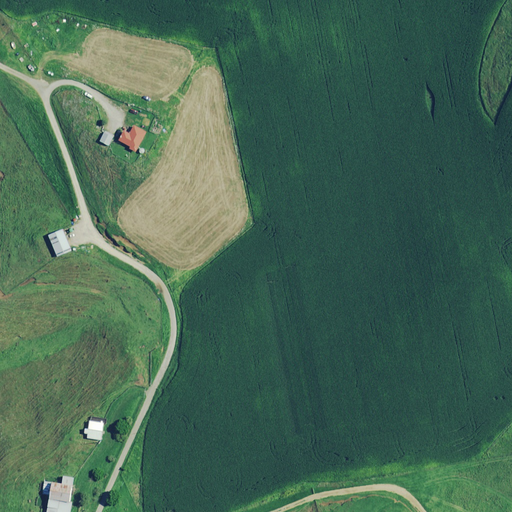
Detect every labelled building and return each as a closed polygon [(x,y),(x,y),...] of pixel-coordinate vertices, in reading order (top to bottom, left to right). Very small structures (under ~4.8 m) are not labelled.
[(145,132),(133,126),(129,132),(123,129),(118,140),(130,146),(129,149),(135,152),(145,132)] [(113,136),(104,131),(99,141),(108,145),(113,136)] [(71,250),(62,230),(48,236),(57,256),(71,250)] [(103,423),(89,421),(88,429),(84,428),(83,433),(87,433),(87,438),(101,440),(103,423)] [(44,481),(42,494),(49,495),(48,499),(45,511),(69,511),(71,503),(71,502),(74,486),(76,478),(62,476),(61,484),(51,482),(44,481)]
